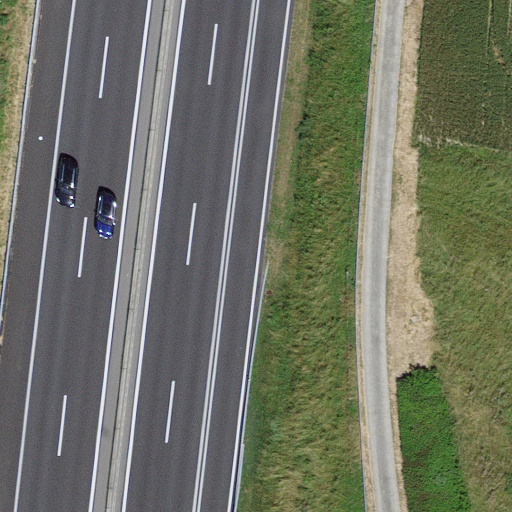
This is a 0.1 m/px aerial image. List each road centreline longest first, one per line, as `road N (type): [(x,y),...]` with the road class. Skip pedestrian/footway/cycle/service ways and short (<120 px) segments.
road 1 (motorway): [(158,511),(219,0)]
road 2 (motorway): [(113,0),(52,511)]
road 3 (motorway): [(188,511),(226,0)]
road 4 (track): [(389,511),(373,339),(394,0)]
